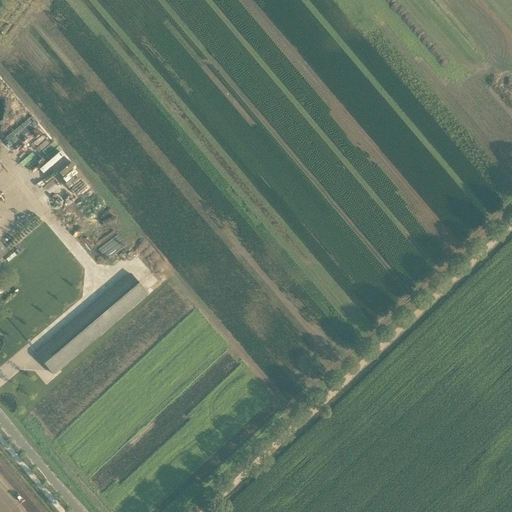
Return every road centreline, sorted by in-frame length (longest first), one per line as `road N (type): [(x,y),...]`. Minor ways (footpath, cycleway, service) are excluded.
road 1 (track): [(207,511),(511,222)]
road 2 (tertiary): [(78,511),(0,418)]
